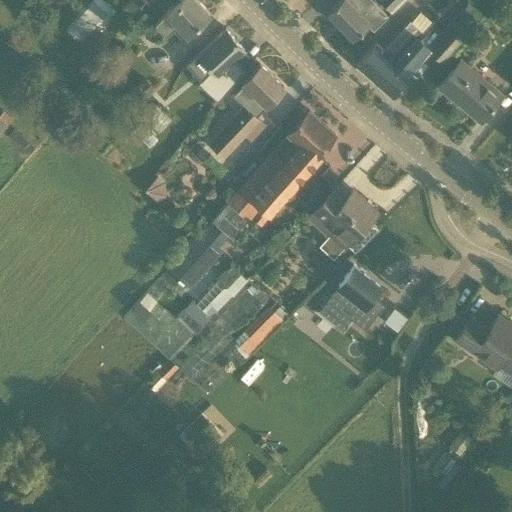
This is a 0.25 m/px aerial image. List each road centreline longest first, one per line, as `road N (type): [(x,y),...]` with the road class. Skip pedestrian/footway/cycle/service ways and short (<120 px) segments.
road 1 (tertiary): [(511,228),(424,163),(252,0)]
road 2 (track): [(472,252),(427,316),(413,358),(412,511)]
